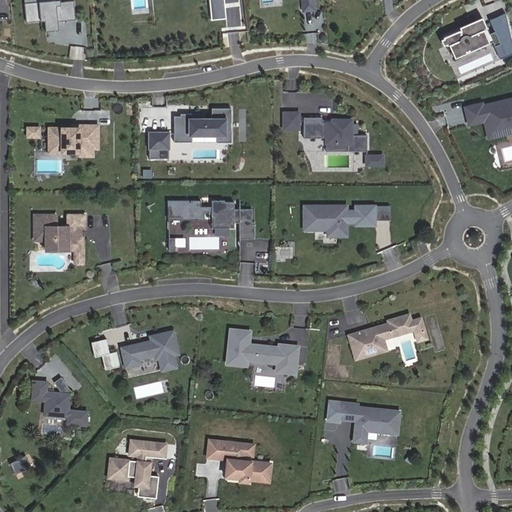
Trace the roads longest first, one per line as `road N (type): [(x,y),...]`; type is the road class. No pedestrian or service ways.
road 1 (residential): [(455,245),(404,272),(326,294),(166,290),(90,304),(32,331),(0,367)]
road 2 (residential): [(365,70),(303,59),(162,86),(104,87),(0,64)]
road 3 (residential): [(466,494),(466,454),(499,338),(482,256)]
road 4 (residential): [(465,216),(443,157),(398,96),(365,70)]
road 5 (residential): [(305,511),(374,495),(466,494)]
